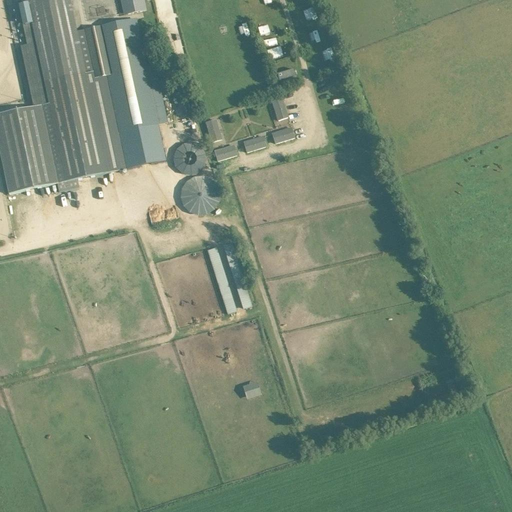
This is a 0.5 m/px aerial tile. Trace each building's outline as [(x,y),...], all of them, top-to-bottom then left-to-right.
[(34,108),(0,115),(0,152),(9,195),(66,183),(127,170),(158,163),(152,134),(121,140),(120,135),(160,127),(137,19),(111,25),(103,27),(85,31),(77,33),(71,3),(69,0),(21,0),(22,2),(19,3),(28,45),(21,47),(34,108)] [(125,0),(128,15),(143,12),(140,0),(125,0)] [(294,70),(277,75),(279,81),(296,77),(294,70)] [(282,99),(273,102),(279,121),(289,118),(282,99)] [(216,121),(206,124),(212,143),(222,141),(216,121)] [(292,129),(273,135),(276,145),(295,139),(292,129)] [(263,138),(244,144),(247,154),(266,148),(263,138)] [(195,172),(200,174),(209,152),(183,141),(172,169),(193,177),(195,172)] [(234,147),(215,153),(218,162),(237,157),(234,147)] [(183,197),(185,204),(189,209),(194,212),(201,214),(207,213),(213,210),(218,206),(220,200),(221,193),(219,187),(215,181),(210,178),(203,176),(197,177),(191,180),(186,185),(183,191),(183,197)] [(219,247),(208,250),(227,315),(252,308),(233,243),(219,247)]
